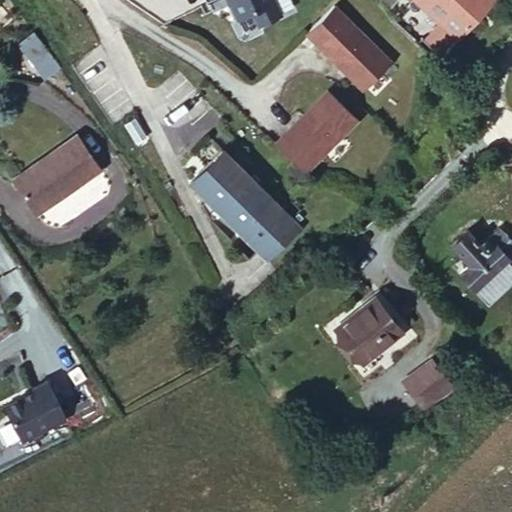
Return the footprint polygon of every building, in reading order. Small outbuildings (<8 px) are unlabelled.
[(226,0),(235,20),(249,14),(256,28),(276,18),(268,0),(226,0)] [(407,0),(394,12),(417,38),(421,34),(439,53),(497,0),(407,0)] [(335,3),(308,29),(362,87),(389,62),(335,3)] [(36,34),(36,33),(22,45),(46,74),(60,62),(36,34)] [(325,91),(272,140),(298,170),(300,171),(353,122),(342,109),(325,91)] [(101,165),(78,134),(48,156),(48,157),(41,162),(40,162),(11,184),(34,215),(101,165)] [(192,182),(271,263),(304,231),(224,150),(192,182)] [(470,291),(485,306),(511,279),(511,249),(505,243),(488,261),(474,247),(458,262),(478,283),(470,291)] [(336,332),(365,363),(414,318),(385,287),(336,332)] [(404,380),(423,410),(454,389),(433,359),(404,380)] [(67,416),(54,380),(38,386),(39,388),(9,400),(21,433),(67,416)]
